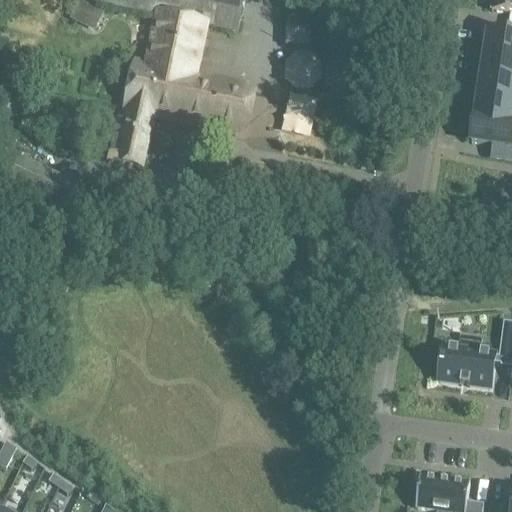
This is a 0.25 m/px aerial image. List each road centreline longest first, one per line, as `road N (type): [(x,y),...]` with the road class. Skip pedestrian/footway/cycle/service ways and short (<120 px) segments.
road 1 (residential): [(408,225),(441,0)]
road 2 (unknown): [(414,184),(278,155),(268,139),(263,76)]
road 3 (residential): [(376,425),(408,225)]
road 4 (residential): [(376,425),(511,443)]
